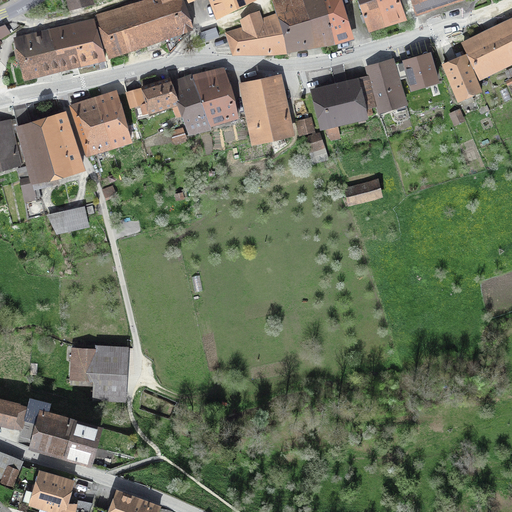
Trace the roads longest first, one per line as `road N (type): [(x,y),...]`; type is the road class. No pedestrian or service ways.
road 1 (tertiary): [(511,3),(316,63),(178,60),(83,81)]
road 2 (tertiary): [(193,511),(0,444)]
